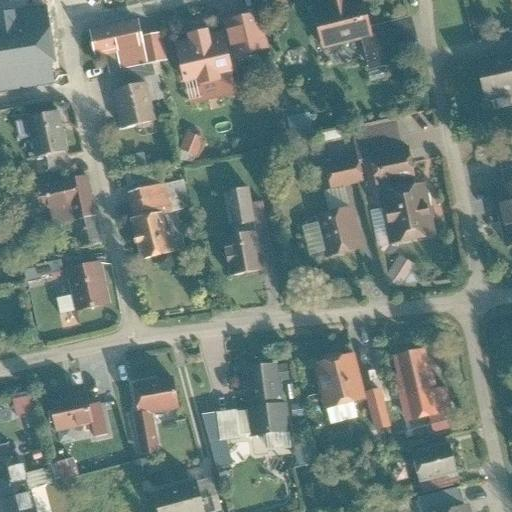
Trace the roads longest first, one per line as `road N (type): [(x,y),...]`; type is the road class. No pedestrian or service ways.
road 1 (residential): [(136,338),(475,306)]
road 2 (residential): [(426,0),(475,306)]
road 3 (residential): [(81,92),(136,338)]
road 4 (residential): [(475,306),(509,511)]
road 5 (residential): [(81,92),(67,27),(205,0)]
road 6 (residential): [(0,371),(136,338)]
